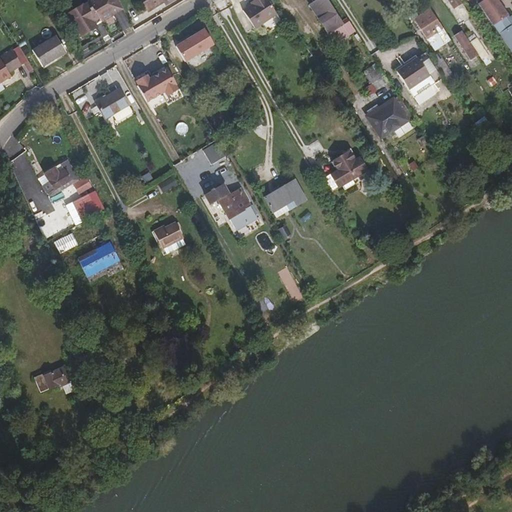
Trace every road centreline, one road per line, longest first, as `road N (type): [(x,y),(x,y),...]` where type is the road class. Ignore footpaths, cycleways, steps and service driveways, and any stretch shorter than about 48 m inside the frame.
road 1 (residential): [(205,0),(0,127)]
road 2 (unknown): [(217,0),(321,175)]
road 3 (unknown): [(114,55),(170,158),(184,168),(207,167)]
road 4 (unknown): [(53,93),(117,228)]
